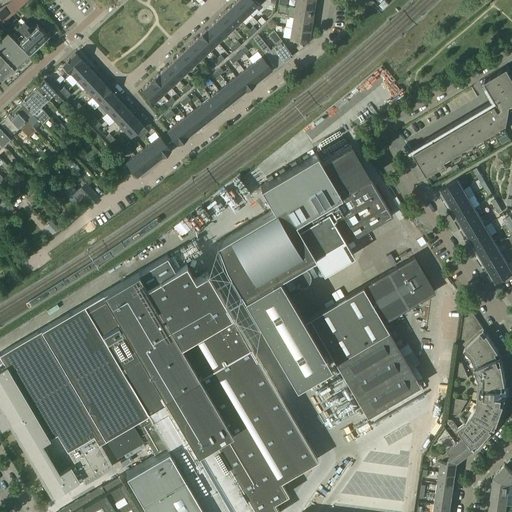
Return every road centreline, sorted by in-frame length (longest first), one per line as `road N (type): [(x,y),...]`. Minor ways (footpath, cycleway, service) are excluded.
road 1 (residential): [(492,312),(381,140),(392,118)]
road 2 (residential): [(179,152),(321,44),(328,0)]
road 3 (residential): [(30,266),(179,152)]
road 4 (residential): [(511,47),(392,118)]
road 5 (residential): [(124,87),(219,0)]
